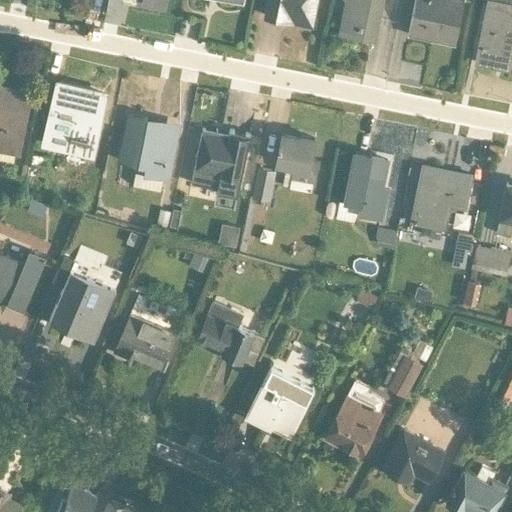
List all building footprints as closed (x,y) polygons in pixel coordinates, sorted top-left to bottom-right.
[(265,0),(262,17),(283,21),(312,28),(313,21),(317,0),(265,0)] [(383,0),(343,0),(337,34),(357,39),(360,24),(377,27),(378,27),(383,0)] [(413,0),(407,36),(454,45),(462,0),(413,0)] [(511,0),(485,0),(473,63),(510,71),(511,60),(511,0)] [(108,91),(54,78),(39,145),(93,157),(108,91)] [(0,85),(0,159),(12,161),(14,151),(17,152),(29,91),(0,85)] [(132,185),(158,191),(162,178),(168,179),(178,130),(180,123),(146,116),(126,112),(117,161),(136,165),(132,185)] [(227,134),(201,128),(191,183),(218,188),(216,198),(231,200),(232,196),(236,197),(248,134),(228,130),(227,134)] [(288,187),(310,192),(316,158),(311,157),(314,136),(280,131),(273,164),(284,167),(281,184),(288,186),(288,187)] [(382,185),(388,157),(352,150),(341,201),(338,201),(334,218),(335,219),(354,223),(356,215),(381,219),(388,186),(382,185)] [(0,171),(0,186),(22,190),(27,164),(22,163),(20,176),(0,171)] [(420,163),(408,224),(444,230),(449,207),(465,210),(472,174),(420,163)] [(274,171),(257,167),(251,198),(268,201),(274,171)] [(511,183),(504,182),(497,217),(499,217),(496,233),(511,236),(509,242),(511,241),(511,183)] [(30,200),(26,210),(42,217),(46,206),(30,200)] [(101,244),(108,222),(87,215),(80,238),(101,244)] [(220,224),(217,244),(235,247),(238,227),(220,224)] [(392,248),(395,230),(377,227),(375,237),(378,246),(392,248)] [(457,232),(451,266),(463,269),(466,255),(468,255),(472,234),(457,232)] [(465,281),(461,302),(473,305),(478,283),(474,282),(477,270),(503,275),(508,252),(470,243),(468,255),(471,256),(469,268),(470,268),(468,281),(465,281)] [(212,256),(194,248),(187,267),(205,274),(212,256)] [(0,301),(22,311),(45,258),(27,250),(21,263),(0,252),(0,301)] [(62,288),(47,323),(92,342),(115,290),(68,270),(72,261),(63,256),(51,283),(62,288)] [(360,288),(355,298),(371,307),(376,297),(360,288)] [(238,360),(252,366),(264,338),(253,334),(254,331),(253,330),(239,324),(242,313),(211,299),(192,343),(237,362),(238,360)] [(511,308),(507,307),(503,325),(511,327),(511,308)] [(128,312),(112,351),(127,356),(126,358),(128,359),(130,356),(163,370),(167,359),(164,358),(176,332),(128,312)] [(385,386),(404,397),(422,364),(414,359),(415,356),(424,361),(432,346),(419,339),(413,348),(401,342),(399,345),(401,346),(382,382),(386,385),(385,386)] [(511,365),(496,397),(506,403),(511,390),(511,365)] [(244,416),(289,438),(314,388),(270,367),(264,380),(261,379),(244,416)] [(323,436),(360,454),(381,413),(378,411),(384,400),(365,390),(367,386),(353,379),(323,436)] [(402,427),(380,467),(408,482),(413,474),(428,482),(444,449),(402,427)] [(462,466),(445,500),(462,509),(464,504),(474,509),(473,511),(475,511),(492,511),(507,484),(490,476),(493,471),(481,465),(476,473),(462,466)] [(88,511),(97,493),(72,481),(61,508),(57,506),(54,511),(88,511)] [(0,511),(17,511),(23,502),(9,495),(11,491),(0,485),(0,511)] [(135,511),(138,507),(123,500),(121,503),(107,497),(100,511),(135,511)]
